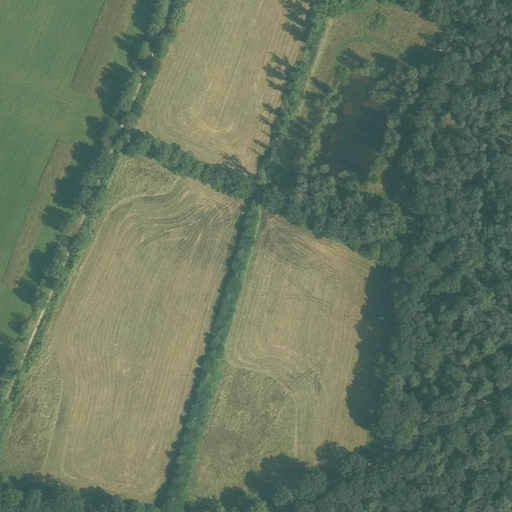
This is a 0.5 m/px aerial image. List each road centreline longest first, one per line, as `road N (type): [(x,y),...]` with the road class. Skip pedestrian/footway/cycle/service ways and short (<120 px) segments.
road 1 (track): [(264,511),(511,380)]
road 2 (track): [(0,493),(123,511)]
